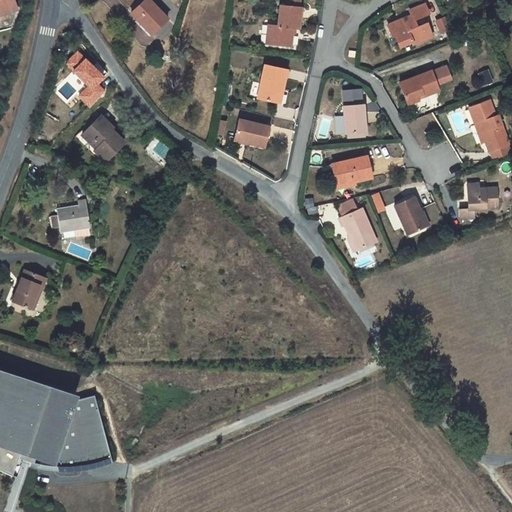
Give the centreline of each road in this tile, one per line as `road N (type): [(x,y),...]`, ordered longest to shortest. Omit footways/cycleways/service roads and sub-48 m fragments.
road 1 (unclassified): [(281,203),(451,430),(481,458),(511,457)]
road 2 (unclassified): [(67,0),(146,111),(281,203)]
road 3 (tertiary): [(0,187),(52,0)]
road 4 (residential): [(322,52),(374,82),(418,159),(439,165)]
road 5 (residential): [(281,203),(322,52)]
